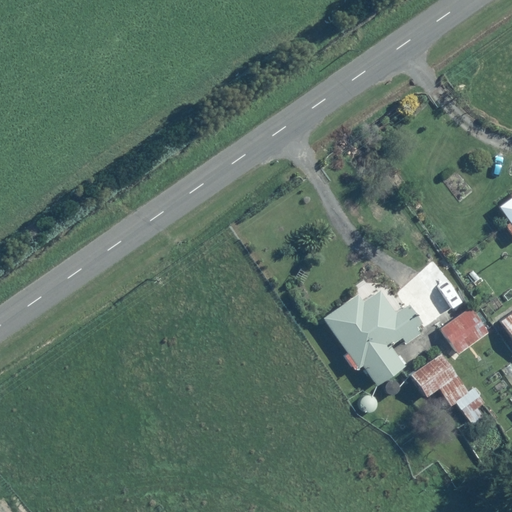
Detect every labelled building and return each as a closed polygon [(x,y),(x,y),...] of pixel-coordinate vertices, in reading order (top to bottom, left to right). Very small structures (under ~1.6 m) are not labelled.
[(511,190),(492,205),(504,221),(499,224),(511,241),(511,190)] [(316,315),(318,317),(349,371),(359,365),(372,385),(400,368),(387,346),(398,339),(402,345),(421,333),(404,304),(391,312),(378,289),(358,301),(354,293),(316,315)] [(511,305),(493,318),(511,344),(511,305)] [(487,333),(467,306),(435,329),(455,356),(487,333)] [(439,351),(404,373),(419,398),(435,389),(446,408),(452,404),(466,427),(478,419),(472,409),(480,404),(469,385),(463,389),(439,351)] [(511,384),(501,392),(511,406),(511,384)]
